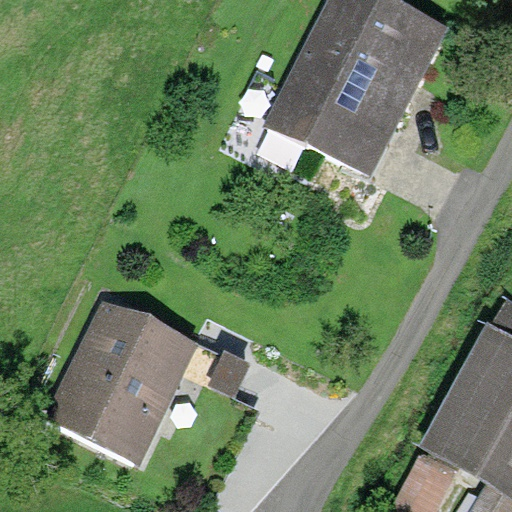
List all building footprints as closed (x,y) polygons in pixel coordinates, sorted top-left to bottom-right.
[(346,0),(325,0),(260,129),(360,180),(430,42),(346,0)] [(511,511),(511,323),(493,313),(411,456),(445,475),(479,495),(469,511),(511,511)] [(95,315),(41,424),(131,468),(185,359),(95,315)] [(209,363),(195,397),(217,405),(230,371),(209,363)] [(423,511),(445,475),(411,456),(377,511),(423,511)]
